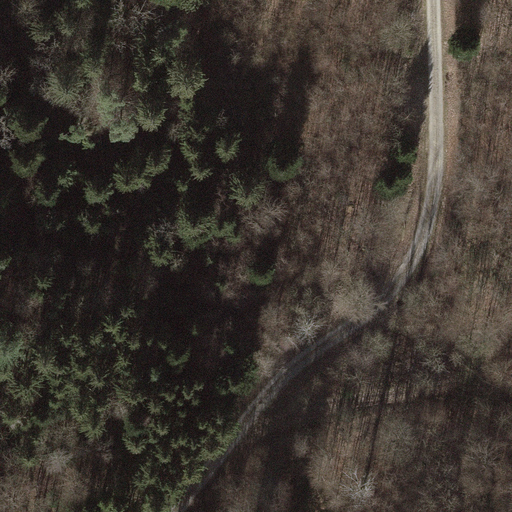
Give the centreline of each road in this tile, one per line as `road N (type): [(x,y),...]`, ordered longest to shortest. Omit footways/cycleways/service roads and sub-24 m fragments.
road 1 (track): [(175,511),(288,370),(379,304),(415,258),(434,203),(435,0)]
road 2 (track): [(236,437),(316,408),(446,385),(511,328)]
